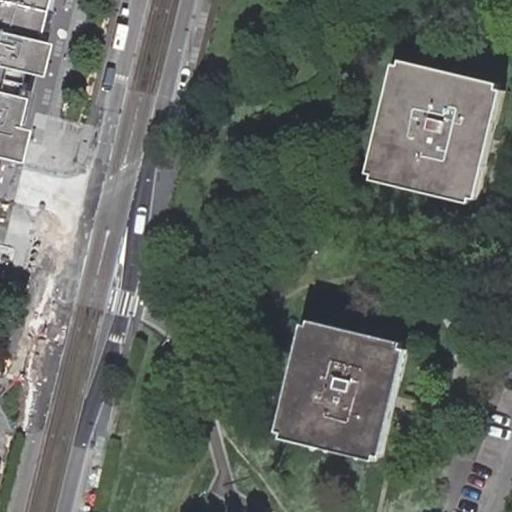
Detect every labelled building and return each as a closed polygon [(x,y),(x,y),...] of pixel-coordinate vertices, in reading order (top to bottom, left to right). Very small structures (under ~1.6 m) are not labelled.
[(0,0),(0,143),(36,0),(0,0)] [(393,70),(416,76),(418,68),(388,62),(359,178),(468,205),(481,154),(473,152),(462,196),(368,171),(393,70)] [(465,87),(416,76),(393,70),(368,171),(462,196),(473,152),(479,130),(488,93),(465,87)] [(467,80),(465,87),(488,93),(479,130),(487,132),(498,88),(467,80)] [(0,243),(0,257),(10,259),(12,246),(0,243)] [(296,325),(324,331),(326,323),(290,315),(262,436),(374,462),(385,415),(377,413),(368,452),(272,430),(296,325)] [(374,343),(324,331),(296,325),(272,430),(368,452),(377,413),(383,390),(393,347),(374,343)] [(375,335),(374,343),(393,347),(383,390),(390,392),(403,341),(375,335)]
